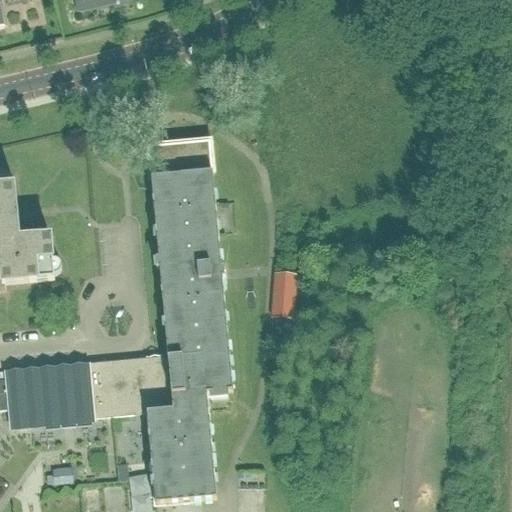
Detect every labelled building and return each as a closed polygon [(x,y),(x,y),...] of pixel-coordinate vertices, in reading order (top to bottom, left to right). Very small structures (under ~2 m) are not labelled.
[(73,0),(76,12),(130,0),(129,0),(73,0)] [(0,414),(12,413),(14,430),(147,417),(154,491),(117,494),(116,484),(80,488),(82,511),(193,511),(192,503),(217,501),(207,396),(233,394),(211,175),(150,181),(167,368),(87,375),(87,370),(6,377),(7,382),(0,383),(0,414)] [(0,292),(3,292),(2,286),(53,282),(50,240),(17,242),(12,182),(0,183),(0,292)] [(274,276),(271,320),(292,322),(296,278),(274,276)] [(260,511),(262,480),(236,480),(234,511),(260,511)]
